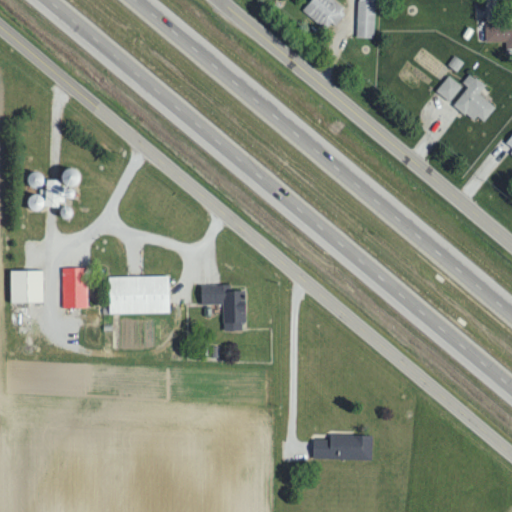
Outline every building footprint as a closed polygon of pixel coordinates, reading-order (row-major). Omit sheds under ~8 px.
[(327,0),(310,0),(309,2),(326,16),(334,6),(327,0)] [(358,0),(356,36),(373,36),(374,0),(358,0)] [(511,22),(486,23),(486,40),(511,40),(511,22)] [(455,56),(448,66),(456,71),(463,62),(455,56)] [(494,108),(476,94),(483,85),(474,78),(474,79),(468,74),(462,82),(467,87),(452,105),(455,107),(472,121),(476,116),(483,121),(494,108)] [(448,75),(435,90),(442,96),(448,101),(461,86),(448,75)] [(46,178),(45,195),(28,194),(27,206),(63,207),(63,196),(75,197),(76,168),(62,167),(62,179),(46,178)] [(88,307),(87,267),(62,267),(63,307),(88,307)] [(10,270),(10,302),(43,302),(42,269),(10,270)] [(109,313),(169,312),(169,275),(108,276),(109,313)] [(224,330),(244,330),(244,290),(230,290),(230,284),(201,284),(201,304),(223,304),(224,330)] [(312,458),(370,459),(371,435),(328,434),(328,439),(312,438),(312,447),(312,458)]
